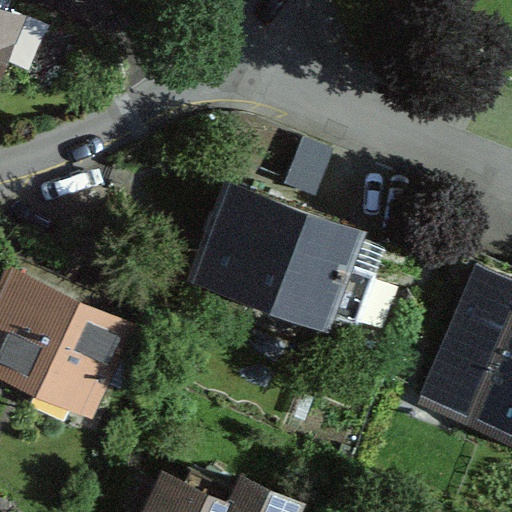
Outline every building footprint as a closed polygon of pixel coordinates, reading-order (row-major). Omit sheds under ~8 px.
[(0,0),(0,98),(41,0),(0,0)] [(334,180),(349,144),(326,135),(311,170),(334,180)] [(365,259),(381,215),(242,163),(202,268),(342,321),(347,307),(366,314),(384,266),(365,259)] [(116,342),(137,296),(19,243),(0,284),(0,353),(103,400),(127,347),(116,342)] [(511,431),(511,259),(486,249),(425,396),(511,431)] [(304,511),(317,486),(252,455),(243,474),(201,454),(196,465),(173,454),(165,471),(148,463),(131,499),(147,506),(144,511),(304,511)]
